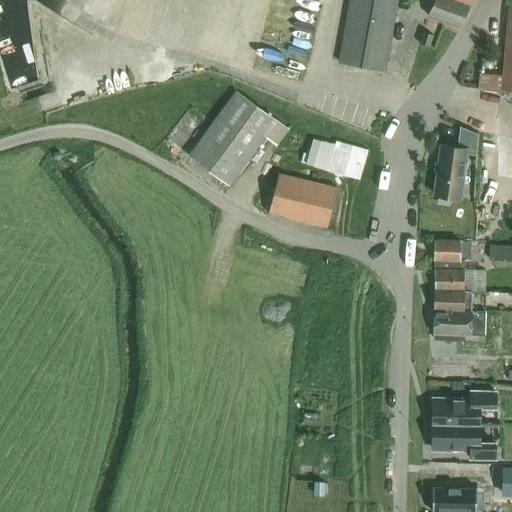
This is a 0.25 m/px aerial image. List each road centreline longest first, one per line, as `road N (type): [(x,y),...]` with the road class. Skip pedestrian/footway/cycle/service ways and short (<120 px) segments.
road 1 (unclassified): [(390,254),(273,228),(89,131),(46,132),(0,146)]
road 2 (residential): [(390,254),(389,219),(411,123),(486,0)]
road 3 (residential): [(399,511),(404,295),(390,254)]
